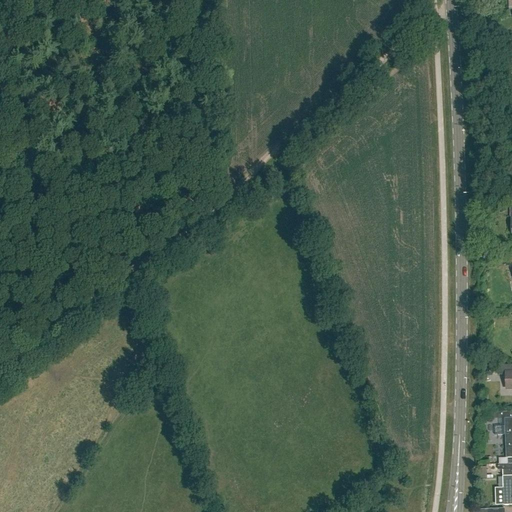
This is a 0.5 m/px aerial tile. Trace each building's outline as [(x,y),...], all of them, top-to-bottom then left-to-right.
[(511,41),(505,42),(500,43),(500,48),(505,48),(505,51),(511,50),(511,41)] [(511,365),(498,366),(499,376),(506,375),(507,389),(511,388),(511,365)] [(511,412),(493,413),(493,419),(504,418),(505,426),(502,426),(502,435),(505,435),(506,458),(511,458),(511,412)] [(511,464),(500,464),(500,470),(502,470),(504,506),(511,505),(511,464)] [(478,478),(486,478),(486,468),(478,468),(478,478)]
